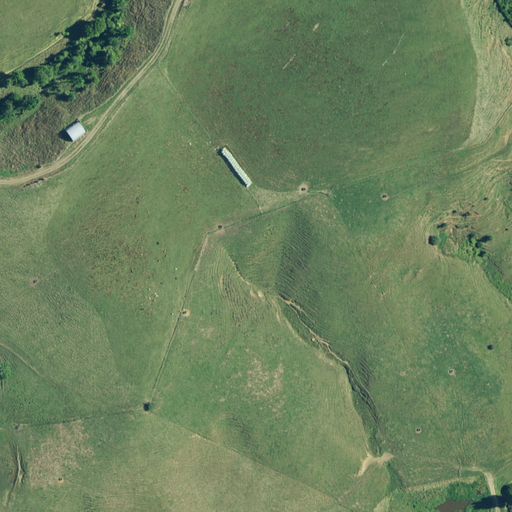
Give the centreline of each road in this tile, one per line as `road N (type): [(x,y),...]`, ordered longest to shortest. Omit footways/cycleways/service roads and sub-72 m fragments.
road 1 (track): [(0,180),(65,162),(148,67),(179,0)]
road 2 (track): [(500,511),(489,476),(396,455),(323,511)]
